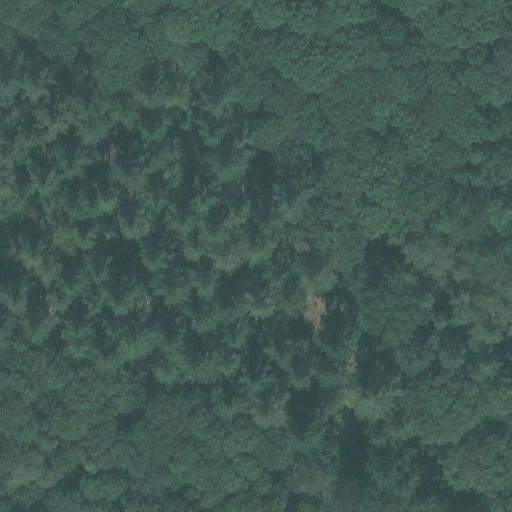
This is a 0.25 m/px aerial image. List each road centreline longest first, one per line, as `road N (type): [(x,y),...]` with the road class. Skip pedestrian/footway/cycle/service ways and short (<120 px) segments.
road 1 (track): [(200,0),(502,511)]
road 2 (track): [(0,330),(135,376),(458,511)]
